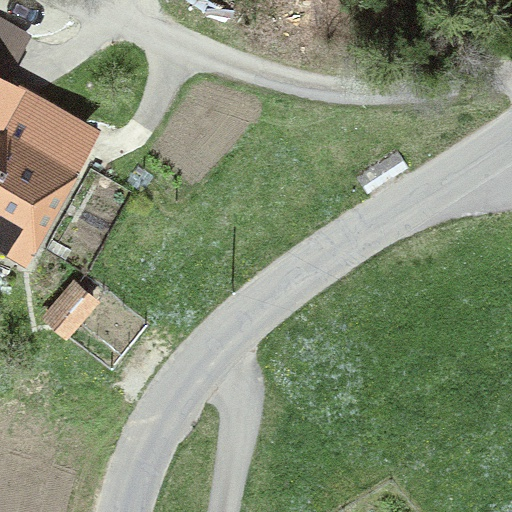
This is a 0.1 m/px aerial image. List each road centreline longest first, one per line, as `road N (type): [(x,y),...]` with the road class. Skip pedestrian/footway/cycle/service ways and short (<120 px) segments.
road 1 (unclassified): [(124,511),(163,411),(215,343),(285,283),(511,134)]
road 2 (unclassified): [(511,78),(378,92),(318,87),(219,59),(73,0)]
road 3 (track): [(223,511),(240,409),(215,343)]
